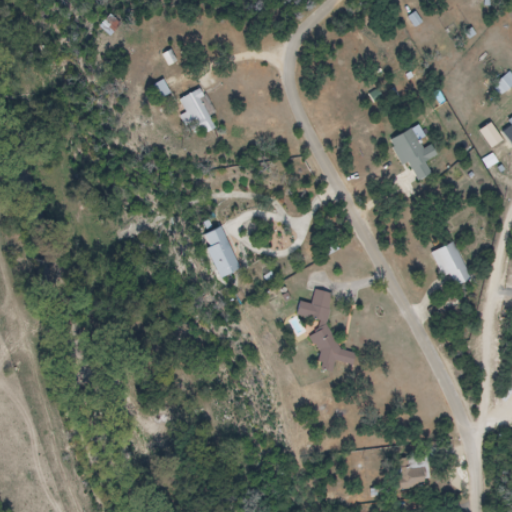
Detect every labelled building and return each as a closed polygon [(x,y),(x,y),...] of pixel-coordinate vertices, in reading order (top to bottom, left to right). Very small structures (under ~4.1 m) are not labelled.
[(101,12),(87,26),(99,39),(113,25),(101,12)] [(154,53),(160,65),(170,61),(169,59),(175,56),(171,48),(164,52),(163,49),(154,53)] [(503,70),(484,84),(492,96),(511,81),(503,70)] [(144,84),(151,97),(162,92),(155,78),(144,84)] [(173,95),(165,81),(156,86),(163,100),(173,95)] [(191,88),(171,99),(180,117),(176,119),(184,135),(194,129),(196,133),(206,128),(191,98),(195,96),(191,88)] [(511,117),(493,132),(504,146),(511,139),(511,117)] [(469,129),(481,146),(493,138),(482,121),(469,129)] [(402,125),(380,138),(393,160),(396,158),(410,181),(426,172),(421,162),(433,155),(426,142),(415,148),(402,125)] [(193,233),(199,244),(194,247),(209,278),(235,264),(213,223),(193,233)] [(423,252),(436,277),(443,273),(449,285),(464,277),(445,240),(423,252)] [(335,294),(315,292),(314,305),(300,303),(299,318),(323,321),(317,370),(333,372),(334,362),(354,365),(356,353),(328,349),(335,294)] [(409,459),(409,470),(400,470),(400,491),(428,491),(428,459),(409,459)]
